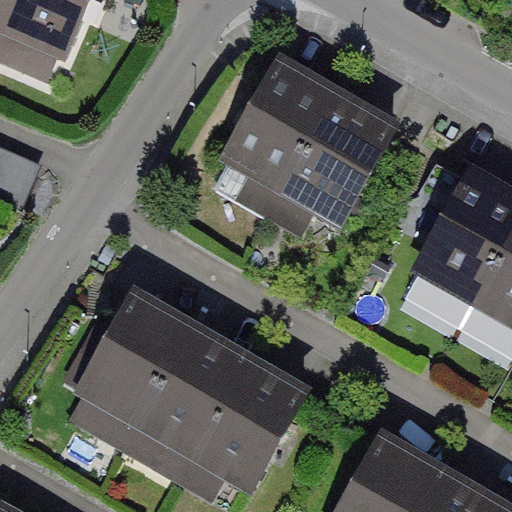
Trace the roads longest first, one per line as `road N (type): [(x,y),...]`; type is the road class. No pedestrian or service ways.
road 1 (residential): [(0,345),(219,0)]
road 2 (residential): [(511,95),(335,0)]
